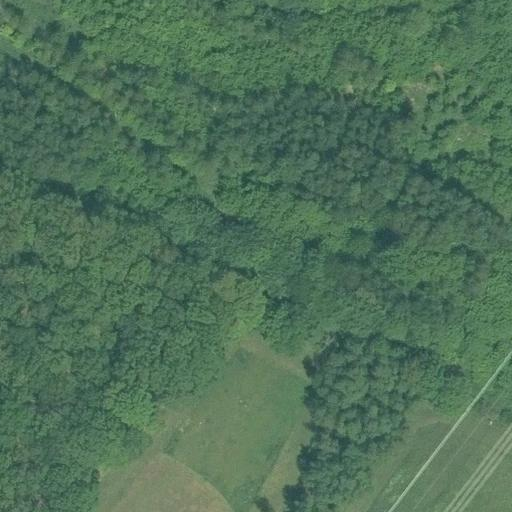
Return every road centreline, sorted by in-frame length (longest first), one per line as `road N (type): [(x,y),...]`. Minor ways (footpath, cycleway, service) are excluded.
road 1 (track): [(511,398),(289,315),(157,140),(0,43)]
road 2 (track): [(243,0),(274,16),(425,14),(488,0)]
